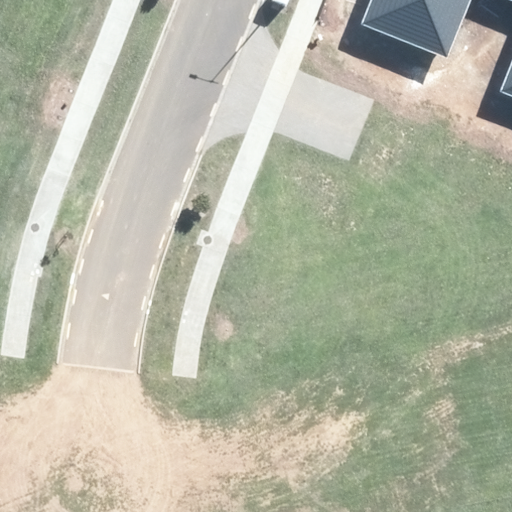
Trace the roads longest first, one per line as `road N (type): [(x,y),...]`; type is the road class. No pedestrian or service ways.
road 1 (residential): [(222,0),(105,289),(97,347)]
road 2 (unknown): [(97,347),(96,453),(111,511)]
